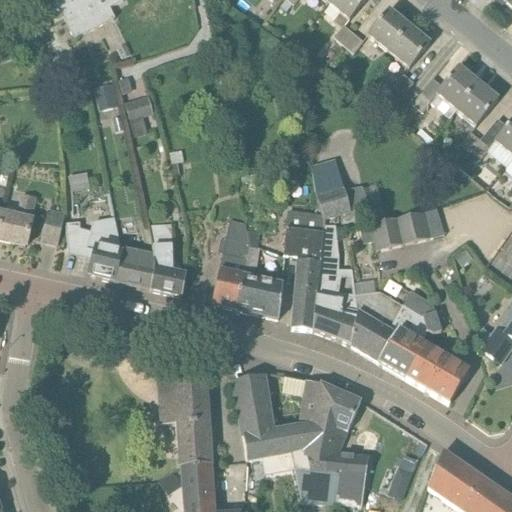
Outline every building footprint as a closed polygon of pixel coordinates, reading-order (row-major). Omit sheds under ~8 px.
[(65,21),(74,41),(94,31),(79,0),(32,0),(42,20),(49,16),(54,26),(65,21)] [(115,21),(110,11),(124,4),(121,0),(79,0),(94,31),(112,22),(115,21)] [(276,13),(283,20),(299,0),(283,0),(282,1),(284,2),(276,13)] [(333,0),(328,7),(339,16),(332,23),(342,31),(343,30),(349,24),(367,0),(333,0)] [(511,0),(497,0),(511,11),(511,0)] [(388,55),(408,30),(388,13),(367,39),(388,55)] [(342,31),(333,42),(343,50),(352,38),(343,30),(342,31)] [(429,46),(408,30),(388,55),(408,72),(429,46)] [(362,46),(352,38),(343,50),(352,58),(362,46)] [(0,68),(15,63),(9,46),(0,49),(0,68)] [(125,47),(116,51),(121,62),(130,58),(125,47)] [(267,60),(271,83),(288,80),(284,57),(267,60)] [(335,80),(345,87),(353,75),(343,68),(335,80)] [(433,81),(410,109),(420,117),(435,99),(454,114),(477,87),(457,70),(442,89),(433,81)] [(402,99),(412,87),(402,79),(392,91),(402,99)] [(130,83),(119,86),(122,100),(133,97),(130,83)] [(477,87),(454,114),(474,131),(497,103),(477,87)] [(112,88),(93,93),(99,115),(117,111),(112,88)] [(138,119),(142,118),(138,102),(124,106),(134,139),(143,137),(138,119)] [(121,120),(112,122),(115,135),(124,133),(121,120)] [(469,156),(479,164),(494,146),(493,145),(507,129),(498,121),(479,144),(469,156)] [(493,145),(494,146),(511,160),(511,122),(507,129),(493,145)] [(469,156),(479,144),(469,136),(459,148),(469,156)] [(350,215),(349,214),(366,209),(361,190),(343,194),(334,163),(308,172),(322,218),(322,219),(323,223),(350,215)] [(16,219),(2,215),(0,223),(0,244),(25,250),(36,201),(21,198),(16,219)] [(56,250),(63,217),(47,214),(40,246),(56,250)] [(283,233),(281,261),(295,262),(317,264),(319,236),(322,237),(322,230),(322,219),(322,218),(285,214),(283,233)] [(358,231),(361,243),(362,247),(374,244),(377,254),(428,242),(444,239),(436,214),(422,216),(358,231)] [(80,226),(65,227),(67,253),(68,257),(91,262),(86,280),(114,286),(119,265),(121,255),(114,221),(92,226),(90,234),(86,251),(80,249),(80,232),(80,226)] [(235,314),(241,279),(243,270),(247,249),(248,249),(245,234),(244,227),(228,226),(224,245),(217,274),(211,308),(235,314)] [(186,278),(181,277),(181,273),(180,270),(177,267),(174,265),(170,264),(170,244),(170,228),(149,229),(152,245),(153,245),(154,271),(150,294),(181,301),(186,278)] [(319,236),(317,264),(317,267),(312,335),(339,345),(349,351),(357,321),(354,299),(351,299),(335,296),(339,275),(339,263),(335,230),(322,230),(322,237),(319,236)] [(259,234),(245,234),(248,249),(258,251),(259,234)] [(153,245),(152,245),(153,258),(140,256),(122,252),(121,255),(119,265),(114,286),(150,294),(154,271),(153,245)] [(248,249),(247,249),(243,270),(244,270),(256,271),(259,251),(258,251),(248,249)] [(466,252),(454,260),(461,270),(472,262),(466,252)] [(312,335),(317,267),(317,264),(295,262),(290,333),(312,335)] [(260,282),(241,279),(235,314),(277,323),(285,278),(262,274),(260,282)] [(401,381),(421,348),(420,348),(427,334),(432,338),(441,335),(432,308),(411,295),(403,309),(396,320),(390,330),(397,334),(378,367),(401,381)] [(390,330),(396,320),(403,309),(379,296),(354,299),(357,321),(349,351),(374,365),(378,367),(397,334),(390,330)] [(511,306),(511,305),(494,330),(496,332),(491,338),(482,331),(476,339),(481,353),(500,367),(511,350),(511,306)] [(401,381),(425,394),(448,408),(467,375),(421,348),(401,381)] [(182,471),(210,468),(206,409),(203,382),(183,384),(182,367),(157,369),(162,428),(179,426),(182,471)] [(263,477),(294,470),(291,455),(312,451),(307,429),(297,431),(274,435),(262,380),(231,386),(243,442),(246,465),(260,462),(263,477)] [(307,429),(320,389),(304,384),(284,381),(281,397),(302,400),(297,431),(307,429)] [(334,495),(335,507),(360,511),(365,483),(370,459),(339,453),(360,406),(320,388),(320,389),(307,429),(312,451),(316,473),(337,477),(334,495)] [(337,477),(316,473),(312,451),(291,455),(294,470),(301,508),(335,507),(334,495),(337,477)] [(454,511),(511,511),(511,504),(442,456),(427,493),(454,511)] [(408,503),(418,460),(403,457),(393,499),(408,503)] [(212,511),(210,468),(182,471),(184,511),(212,511)]
